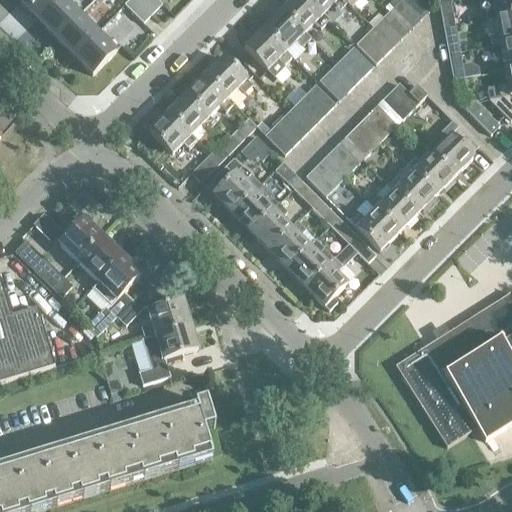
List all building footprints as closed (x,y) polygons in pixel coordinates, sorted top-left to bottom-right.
[(37,23),(59,0),(23,0),(18,5),(37,23)] [(55,41),(78,18),(60,0),(59,0),(37,23),(55,41)] [(152,18),(135,0),(125,10),(143,27),(152,18)] [(134,0),(135,0),(152,18),(161,8),(153,0),(134,0)] [(328,24),(322,18),(303,0),(295,0),(281,14),(303,37),(314,26),(320,33),(328,24)] [(347,6),(340,0),(303,0),(322,18),(333,9),(338,14),(347,6)] [(404,0),(401,4),(420,23),(429,15),(414,0),(404,0)] [(511,19),(511,0),(490,0),(492,10),(484,11),(486,23),(494,21),(494,23),(511,19)] [(420,23),(401,4),(392,12),(412,32),(420,23)] [(443,32),(455,30),(450,5),(439,7),(443,32)] [(0,9),(0,40),(15,25),(0,9)] [(263,33),(291,61),(310,43),(303,37),(281,14),(263,33)] [(381,23),(401,43),(409,34),(389,14),(381,23)] [(73,60),(97,36),(78,18),(55,41),(73,60)] [(511,19),(494,23),(497,36),(488,38),(491,50),(511,46),(511,19)] [(365,24),(392,52),(401,43),(381,23),(373,31),(365,24)] [(392,52),(365,24),(357,32),(364,39),(364,40),(384,60),(392,52)] [(448,58),(459,56),(455,30),(443,32),(448,58)] [(272,81),(283,70),(291,61),(263,33),(244,52),(272,81)] [(97,36),(73,60),(92,79),(115,55),(97,36)] [(384,60),(364,40),(355,48),(375,68),(384,60)] [(495,75),(511,72),(511,46),(491,50),(495,75)] [(344,60),(364,79),(372,71),(353,51),(344,60)] [(459,56),(448,58),(453,84),(464,82),(459,56)] [(204,80),(227,103),(237,92),(243,98),(251,90),(246,84),(223,61),(221,64),(217,60),(202,75),(205,79),(204,80)] [(335,68),(355,88),(364,79),(344,60),(335,68)] [(328,76),(347,96),(355,88),(335,68),(328,76)] [(511,72),(495,75),(495,76),(497,90),(487,92),(489,104),(500,102),(511,99),(511,72)] [(347,96),(328,76),(318,85),(338,105),(347,96)] [(186,98),(209,121),(219,111),(224,117),(233,109),(227,103),(204,80),(186,98)] [(307,97),(327,117),(335,108),(315,88),(307,97)] [(399,88),(390,96),(410,116),(418,107),(408,97),(399,88)] [(408,97),(418,107),(426,100),(416,89),(408,97)] [(401,124),(410,116),(390,96),(381,105),(401,124)] [(298,105),(318,125),(327,117),(307,97),(298,105)] [(168,116),(191,139),(201,129),(207,135),(214,127),(208,121),(209,121),(186,98),(168,116)] [(503,137),(498,131),(499,130),(473,103),(464,113),(496,145),(503,137)] [(290,114),(310,134),(318,125),(298,105),(290,114)] [(369,117),(389,136),(397,129),(377,109),(369,117)] [(281,122),(301,142),(310,134),(290,114),(281,122)] [(191,139),(168,116),(149,135),(171,158),(182,147),(188,153),(196,145),(191,139)] [(389,136),(369,117),(361,125),(381,145),(389,136)] [(273,130),(293,150),(301,142),(281,122),(273,130)] [(246,140),(255,132),(247,124),(238,132),(246,140)] [(381,145),(361,125),(352,134),(372,154),(381,145)] [(431,157),(431,158),(454,180),(472,162),(469,160),(477,151),(455,129),(448,136),(450,138),(440,149),(434,143),(426,151),(431,157)] [(293,150),(273,130),(264,139),(284,159),(293,150)] [(372,154),(352,134),(343,143),(363,163),(372,154)] [(228,158),(237,150),(229,142),(220,150),(228,158)] [(331,155),(351,175),(359,167),(339,147),(331,155)] [(351,175),(331,155),(322,163),(342,183),(351,175)] [(200,187),(219,168),(209,158),(191,177),(200,187)] [(413,176),(412,176),(435,199),(454,180),(431,158),(421,167),(415,162),(407,170),(413,176)] [(213,200),(231,218),(254,195),(244,185),(250,179),(233,162),(205,190),(213,199),(213,200)] [(342,183),(322,163),(314,172),(334,192),(342,183)] [(274,175),(293,193),(301,185),(282,167),(274,175)] [(334,192),(314,172),(305,181),(325,201),(334,192)] [(434,201),(435,199),(412,176),(402,186),(396,180),(388,189),(394,195),(393,195),(416,218),(424,210),(428,214),(438,205),(434,201)] [(319,203),(301,185),(293,193),(311,212),(319,203)] [(254,196),(254,195),(231,218),(250,237),(272,214),(273,214),(279,209),(260,190),(254,196)] [(416,218),(393,195),(383,205),(378,199),(369,208),(375,214),(398,236),(416,218)] [(337,222),(319,203),(311,212),(329,230),(337,222)] [(272,214),(250,237),(268,255),(291,232),(282,223),(287,217),(279,209),(273,214),(272,214)] [(398,236),(375,214),(365,224),(359,218),(351,227),(379,255),(398,236)] [(78,267),(103,241),(83,223),(82,224),(77,220),(67,231),(71,235),(58,248),(78,267)] [(355,240),(337,222),(329,230),(348,248),(355,240)] [(291,232),(268,255),(286,273),(315,244),(298,228),(292,233),(291,232)] [(375,259),(355,240),(348,248),(367,267),(375,259)] [(78,267),(98,287),(123,261),(103,241),(78,267)] [(315,244),(286,273),(305,292),(327,269),(327,268),(319,261),(325,255),(315,244)] [(141,278),(123,261),(98,287),(116,304),(141,278)] [(33,274),(53,293),(63,282),(44,263),(33,274)] [(324,310),(328,314),(336,307),(332,303),(346,288),(336,277),(342,272),(333,263),(327,268),(327,269),(305,292),(324,311),(324,310)] [(63,282),(53,293),(61,301),(72,290),(63,282)] [(0,387),(54,371),(36,313),(11,321),(0,285),(0,387)] [(395,370),(446,451),(476,432),(484,445),(511,427),(511,297),(511,296),(395,370)] [(116,321),(136,301),(121,316),(111,306),(86,331),(96,341),(116,321)] [(136,301),(116,321),(125,330),(145,310),(136,301)] [(143,344),(190,329),(182,304),(148,314),(152,328),(140,332),(143,344)] [(165,369),(163,364),(197,354),(190,329),(143,344),(141,344),(150,374),(139,377),(142,389),(169,381),(165,369)] [(122,396),(112,366),(100,370),(110,400),(122,396)] [(0,511),(42,511),(211,460),(203,435),(214,432),(206,406),(194,409),(197,418),(0,479),(0,511)]
